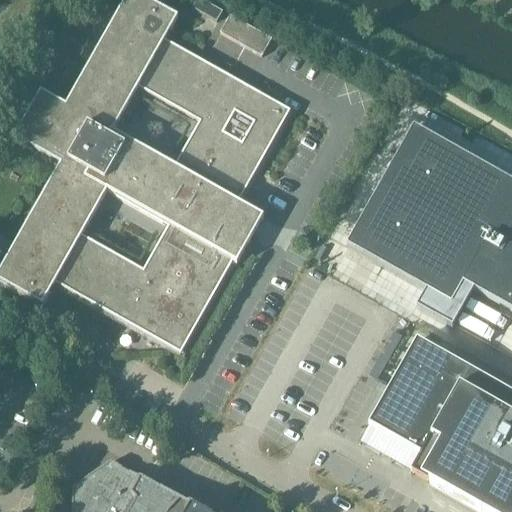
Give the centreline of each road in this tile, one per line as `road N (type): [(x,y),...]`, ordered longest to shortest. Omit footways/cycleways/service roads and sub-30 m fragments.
road 1 (unclassified): [(330,511),(182,419),(341,131)]
road 2 (unknown): [(243,511),(63,418)]
